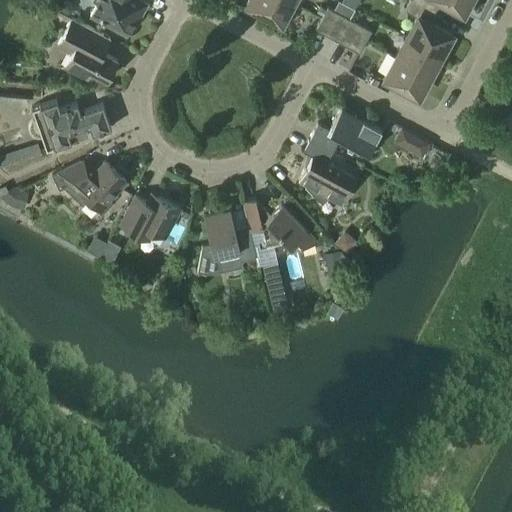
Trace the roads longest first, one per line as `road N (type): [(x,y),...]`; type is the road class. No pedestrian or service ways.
road 1 (residential): [(312,69),(265,150),(247,166),(200,175),(177,167),(144,134),(137,111),(139,87),(184,0)]
road 2 (unclassified): [(413,511),(511,324)]
road 3 (residential): [(436,136),(505,0)]
road 4 (residential): [(312,69),(184,0)]
road 5 (residential): [(436,136),(312,69)]
